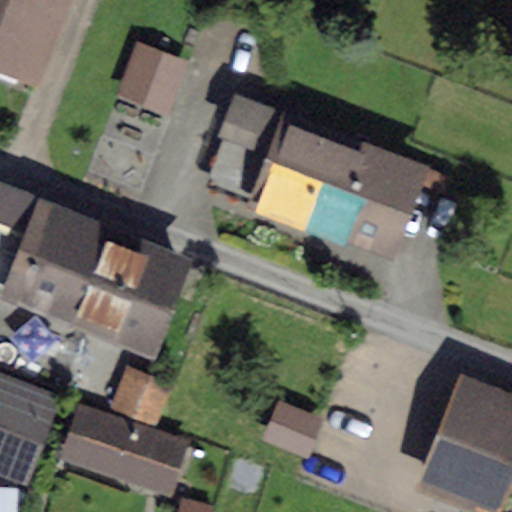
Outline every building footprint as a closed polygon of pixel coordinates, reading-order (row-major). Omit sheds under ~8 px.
[(0,0),(0,53),(31,65),(55,0),(0,0)] [(115,90),(166,108),(180,67),(130,49),(115,90)] [(235,200),(379,254),(414,160),(219,88),(200,138),(251,157),(235,200)] [(0,272),(0,286),(144,341),(176,257),(6,193),(0,207),(0,255),(6,258),(0,272)] [(112,407),(153,422),(166,387),(125,372),(112,407)] [(496,506),(511,511),(511,404),(479,391),(479,393),(468,389),(431,481),(496,508),(496,506)] [(0,478),(18,485),(44,410),(0,394),(0,478)] [(280,398),(263,439),(304,456),(321,415),(280,398)] [(163,486),(177,444),(89,416),(76,458),(163,486)]
